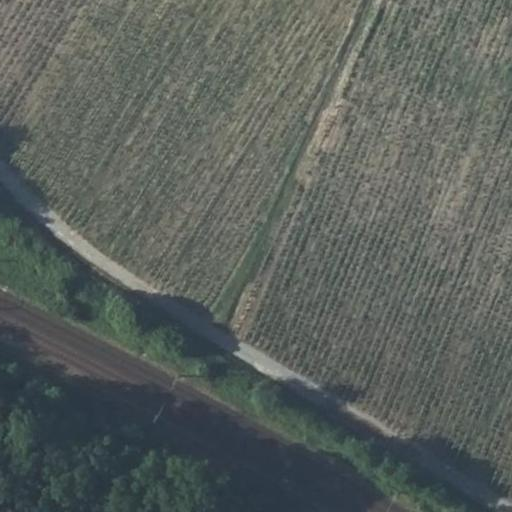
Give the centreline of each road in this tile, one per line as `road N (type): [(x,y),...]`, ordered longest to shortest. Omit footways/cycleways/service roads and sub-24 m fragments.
road 1 (track): [(0,171),(79,245),(211,335),(509,511)]
road 2 (track): [(368,0),(211,335)]
road 3 (track): [(0,390),(235,511)]
